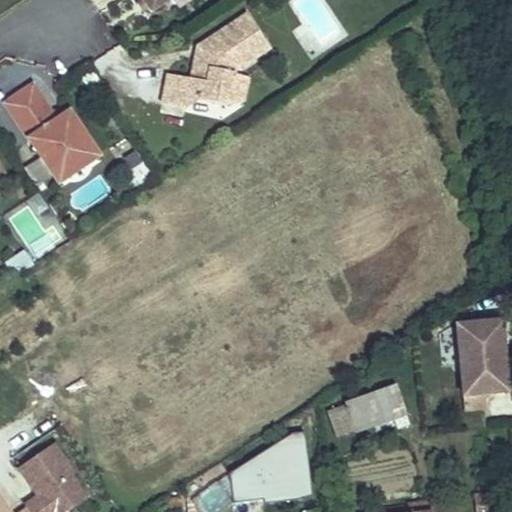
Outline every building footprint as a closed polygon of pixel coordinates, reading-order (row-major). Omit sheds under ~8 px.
[(177,0),(134,0),(146,19),(177,0)] [(189,79),(165,76),(161,105),(228,113),(233,73),(269,54),(247,13),(194,42),(189,79)] [(237,75),(230,100),(241,103),(248,79),(237,75)] [(101,162),(68,110),(56,118),(33,82),(0,102),(0,105),(55,191),(101,162)] [(501,322),(457,326),(463,396),(464,410),(486,408),(485,395),(507,393),(501,322)] [(395,385),(382,389),(392,417),(394,416),(405,413),(395,385)] [(377,395),(349,405),(354,420),(382,411),(377,395)] [(405,413),(394,416),(398,428),(409,424),(405,413)] [(13,511),(10,511),(0,495),(0,511),(75,511),(91,502),(54,444),(15,469),(34,499),(13,511)] [(304,468),(283,469),(286,503),(307,502),(304,468)] [(492,511),(490,493),(477,495),(479,511),(492,511)] [(181,511),(181,498),(168,499),(169,511),(181,511)] [(443,511),(442,503),(422,506),(422,511),(443,511)]
